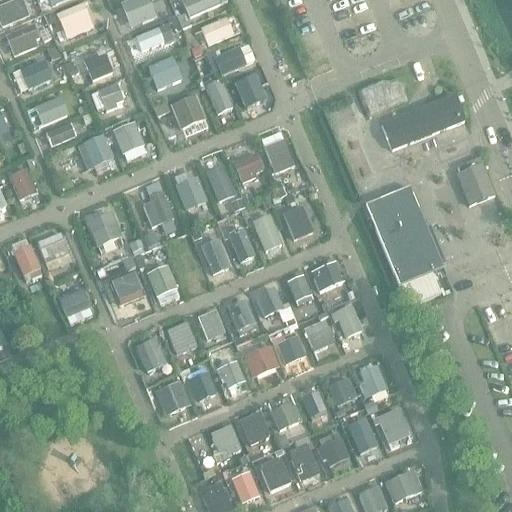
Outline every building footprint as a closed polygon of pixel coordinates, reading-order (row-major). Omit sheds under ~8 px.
[(46,0),(51,11),(76,0),(46,0)] [(130,34),(156,24),(150,12),(145,0),(142,0),(120,10),(126,23),(130,34)] [(194,0),(182,6),(188,23),(219,9),(215,0),(194,0)] [(0,11),(0,32),(1,34),(28,23),(20,4),(0,11)] [(82,9),(56,20),(66,45),(93,34),(82,9)] [(177,20),(182,32),(189,30),(185,17),(177,20)] [(205,43),(208,52),(233,41),(229,32),(226,23),(200,33),(205,43)] [(167,27),(135,39),(141,55),(163,46),(164,49),(173,45),(167,27)] [(4,41),(13,62),(38,52),(36,47),(40,45),(34,29),(4,41)] [(51,66),(59,62),(55,50),(46,54),(51,66)] [(218,72),(221,81),(247,72),(243,63),(239,54),(214,64),(218,72)] [(82,64),(91,87),(112,77),(105,59),(97,63),(96,59),(82,64)] [(147,73),(157,96),(181,86),(172,63),(147,73)] [(65,68),(70,81),(79,77),(74,65),(65,68)] [(19,76),(28,95),(51,85),(43,66),(19,76)] [(232,85),(242,110),(251,107),(259,102),(248,78),(240,82),(232,85)] [(387,84),(384,84),(381,83),(379,84),(356,94),(367,120),(406,103),(403,96),(404,87),(396,81),(391,83),(389,84),(387,84)] [(217,121),(225,118),(233,113),(221,86),(212,90),(205,93),(217,121)] [(97,96),(105,116),(118,112),(117,109),(124,107),(117,88),(97,96)] [(454,98),(380,127),(391,153),(464,124),(454,98)] [(195,101),(170,112),(180,136),(193,132),(205,125),(195,101)] [(33,113),(41,131),(68,121),(60,102),(33,113)] [(324,113),(332,131),(354,122),(346,103),(324,113)] [(86,108),(77,111),(79,118),(89,114),(86,108)] [(0,140),(9,137),(0,116),(0,140)] [(82,120),(85,129),(93,126),(90,118),(82,120)] [(48,146),(51,152),(75,142),(72,136),(70,128),(45,138),(48,146)] [(112,137),(122,161),(133,156),(144,151),(135,128),(123,134),(112,137)] [(102,170),(112,166),(102,141),(92,146),(82,150),(86,159),(80,161),(87,176),(92,174),(102,170)] [(264,150),(275,177),(294,169),(284,143),(264,150)] [(23,147),(16,149),(20,158),(27,156),(23,147)] [(237,174),(242,187),(257,181),(255,176),(264,173),(261,164),(257,156),(234,166),(237,174)] [(494,198),(479,161),(457,170),(471,207),(494,198)] [(29,175),(34,173),(31,166),(29,167),(28,165),(25,166),(29,175)] [(207,177),(218,206),(227,202),(236,198),(224,169),(207,177)] [(9,182),(20,207),(28,204),(36,199),(26,175),(17,180),(9,182)] [(176,189),(186,215),(196,209),(208,207),(197,180),(187,184),(176,189)] [(70,182),(58,188),(62,196),(74,191),(70,182)] [(431,276),(443,272),(409,190),(364,209),(398,290),(401,289),(431,276)] [(150,204),(142,207),(151,231),(174,223),(163,195),(149,201),(150,204)] [(285,200),(287,207),(295,205),(292,197),(285,200)] [(273,201),(276,209),(281,207),(279,199),(273,201)] [(265,213),(272,210),(269,204),(262,206),(265,213)] [(294,246),(315,237),(303,208),(282,217),(294,246)] [(242,215),(245,223),(250,221),(247,213),(242,215)] [(87,225),(97,250),(110,245),(122,240),(111,215),(99,220),(87,225)] [(274,251),(283,247),(270,218),(261,221),(252,225),(265,255),(274,251)] [(190,235),(194,243),(202,240),(199,232),(190,235)] [(228,238),(240,266),(248,262),(254,260),(243,232),(236,235),(228,238)] [(38,245),(44,262),(67,253),(64,245),(60,236),(38,245)] [(154,242),(157,249),(167,245),(164,238),(154,242)] [(200,250),(212,278),(231,270),(219,242),(210,246),(200,250)] [(140,243),(129,247),(132,255),(143,250),(140,243)] [(13,256),(23,279),(32,276),(41,273),(30,249),(21,252),(13,256)] [(46,266),(49,274),(72,266),(68,257),(46,266)] [(134,260),(138,272),(146,269),(141,257),(134,260)] [(123,263),(126,273),(136,269),(132,260),(123,263)] [(311,276),(319,296),(334,289),(344,285),(336,265),(326,269),(311,276)] [(104,271),(107,279),(118,275),(117,272),(121,271),(119,266),(104,271)] [(147,277),(156,301),(167,296),(178,292),(168,269),(157,273),(147,277)] [(109,286),(118,309),(144,298),(135,275),(109,286)] [(431,276),(401,289),(410,309),(440,296),(431,276)] [(287,285),(298,309),(313,304),(303,279),(295,281),(287,285)] [(4,287),(9,297),(16,294),(12,284),(4,287)] [(261,314),(264,321),(275,315),(284,312),(274,291),(266,295),(260,298),(266,312),(261,314)] [(83,293),(59,303),(67,321),(91,311),(83,293)] [(228,312),(238,334),(247,330),(256,326),(247,304),(237,308),(228,312)] [(338,324),(346,342),(355,338),(363,335),(352,309),(344,312),(331,318),(334,326),(338,324)] [(198,321),(207,344),(225,336),(216,314),(198,321)] [(284,324),(287,331),(297,327),(294,320),(284,324)] [(304,333),(314,356),(336,346),(326,324),(304,333)] [(167,334),(177,358),(197,350),(187,325),(167,334)] [(277,347),(286,368),(296,364),(306,360),(297,340),(287,343),(277,347)] [(155,341),(135,349),(145,376),(166,367),(155,341)] [(250,368),(255,381),(266,376),(276,371),(275,367),(278,366),(271,349),(257,355),(244,360),(247,369),(250,368)] [(224,382),(228,393),(236,388),(245,385),(236,365),(228,368),(216,374),(220,384),(224,382)] [(358,387),(364,403),(388,393),(379,368),(359,376),(363,385),(358,387)] [(190,384),(199,405),(208,401),(216,398),(207,377),(205,377),(203,372),(189,378),(191,383),(190,384)] [(170,379),(173,386),(181,383),(178,376),(170,379)] [(328,390),(336,410),(346,406),(354,403),(345,383),(337,386),(328,390)] [(158,394),(169,418),(187,411),(177,387),(168,389),(158,394)] [(301,401),(310,422),(319,418),(327,414),(318,394),(310,397),(301,401)] [(271,415),(279,434),(289,430),(300,425),(292,405),(271,415)] [(338,421),(346,418),(344,412),(336,415),(338,421)] [(377,421),(388,448),(410,439),(399,412),(377,421)] [(240,424),(250,449),(271,440),(260,415),(240,424)] [(318,424),(310,428),(315,437),(322,434),(318,424)] [(349,435),(360,458),(369,454),(379,450),(369,426),(359,430),(349,435)] [(226,452),(229,458),(241,453),(231,429),(211,438),(218,456),(226,452)] [(335,429),(327,432),(331,443),(340,439),(335,429)] [(293,447),(295,453),(308,448),(306,442),(293,447)] [(326,463),(330,471),(340,467),(349,462),(341,442),(331,446),(317,452),(322,465),(326,463)] [(291,462),(303,491),(323,482),(311,455),(291,462)] [(264,460),(256,463),(258,469),(266,466),(264,460)] [(260,473),(270,496),(291,487),(281,464),(278,465),(278,463),(273,465),(274,467),(260,473)] [(211,473),(203,477),(205,482),(213,479),(211,473)] [(385,487),(394,507),(407,501),(423,495),(414,475),(398,481),(385,487)] [(231,483),(242,508),(260,500),(250,476),(240,479),(231,483)] [(201,499),(207,511),(231,511),(220,486),(207,492),(209,495),(201,499)] [(359,499),(364,511),(387,511),(388,511),(379,491),(359,499)] [(328,510),(328,511),(352,511),(348,502),(338,506),(328,510)]
